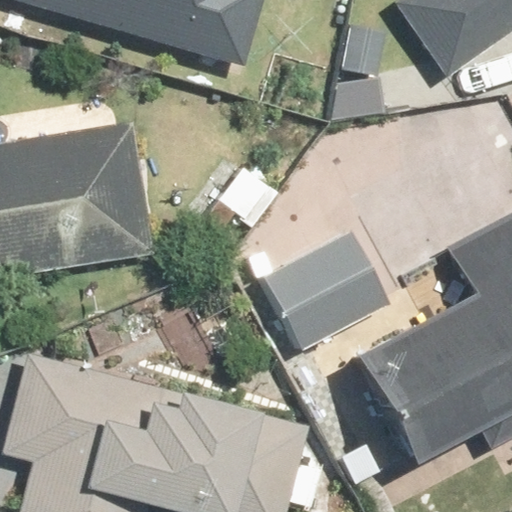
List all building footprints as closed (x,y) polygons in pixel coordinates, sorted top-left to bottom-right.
[(3,0),(246,70),(266,0),(3,0)] [(511,0),(399,0),(445,73),(511,30),(511,0)] [(133,124),(0,144),(0,279),(154,256),(133,124)] [(240,161),(189,220),(207,236),(225,215),(240,228),(273,190),(240,161)] [(511,213),(446,246),(471,295),(356,353),(412,464),(482,429),(490,444),(511,433),(511,213)] [(263,269),(295,338),(380,299),(349,230),(263,269)] [(286,511),(309,426),(26,352),(2,446),(33,454),(17,511),(148,511),(150,506),(171,511),(286,511)]
